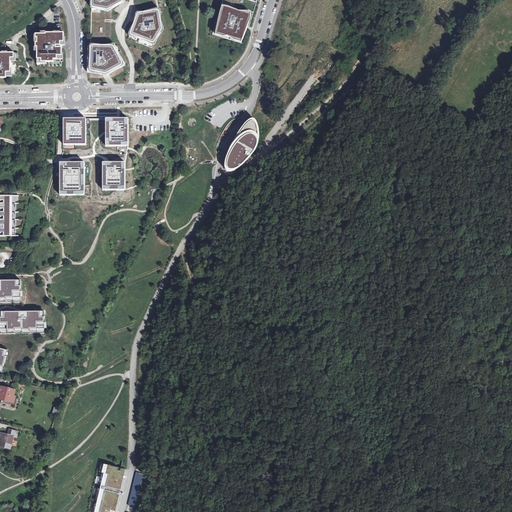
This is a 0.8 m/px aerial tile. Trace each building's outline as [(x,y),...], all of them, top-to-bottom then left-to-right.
[(91,0),(91,5),(95,5),(94,8),(103,10),(108,7),(110,9),(121,3),(120,1),(121,0),(91,0)] [(223,0),(222,2),(221,2),(220,4),(222,4),(212,34),(232,40),(232,42),(234,43),(234,41),(244,44),(257,0),(223,0)] [(140,16),(137,15),(134,23),(131,32),(134,33),(133,36),(151,43),(153,40),(155,41),(160,33),(159,27),(162,27),(159,14),(157,15),(156,10),(141,13),(140,16)] [(402,10),(402,13),(401,17),(401,29),(404,29),(404,25),(413,26),(414,11),(402,10)] [(37,47),(37,59),(41,59),(41,62),(54,62),(54,60),(62,60),(62,48),(56,48),(56,46),(60,46),(60,42),(64,42),(64,33),(61,33),(61,29),(54,29),(54,31),(50,31),(37,31),(37,34),(35,34),(35,38),(37,38),(37,43),(35,43),(35,47),(37,47)] [(93,49),(90,49),(90,59),(90,71),(101,73),(104,72),(107,70),(108,73),(123,65),(114,49),(112,49),(112,46),(94,45),(93,49)] [(0,78),(9,78),(9,73),(13,73),(13,67),(13,58),(17,58),(17,53),(14,53),(0,53),(0,78)] [(235,97),(216,105),(218,110),(237,103),(235,97)] [(86,119),(63,119),(63,146),(86,145),(86,119)] [(128,119),(105,119),(106,132),(106,146),(129,146),(128,119)] [(225,161),(224,167),(225,171),(229,174),(235,173),(247,162),(253,156),(258,147),(259,138),(259,132),(258,127),(256,123),(253,121),(250,122),(239,134),(233,143),(227,153),(225,161)] [(84,163),(60,163),(60,195),(84,195),(84,163)] [(107,163),(102,163),(102,190),(125,190),(125,163),(107,163)] [(19,196),(0,195),(0,235),(19,236),(16,236),(16,229),(19,229),(19,228),(16,228),(16,220),(19,220),(19,219),(16,219),(16,212),(19,212),(16,212),(16,204),(19,204),(19,203),(16,203),(16,196),(19,196)] [(0,393),(0,398),(12,402),(13,396),(15,391),(2,387),(0,393)] [(9,448),(14,431),(9,429),(8,434),(0,432),(0,440),(4,441),(3,446),(9,448)] [(88,511),(114,511),(124,470),(100,464),(88,511)] [(134,511),(142,474),(134,472),(125,511),(134,511)]
